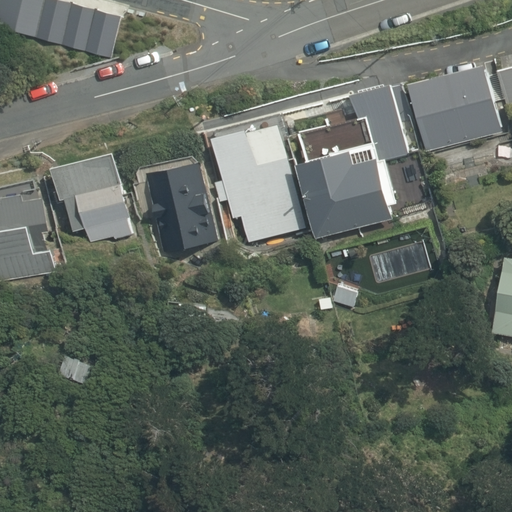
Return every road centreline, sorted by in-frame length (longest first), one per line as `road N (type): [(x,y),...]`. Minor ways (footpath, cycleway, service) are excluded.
road 1 (residential): [(0,119),(178,75),(265,44)]
road 2 (residential): [(511,37),(398,63),(296,71),(265,44)]
road 3 (residential): [(265,44),(378,0)]
